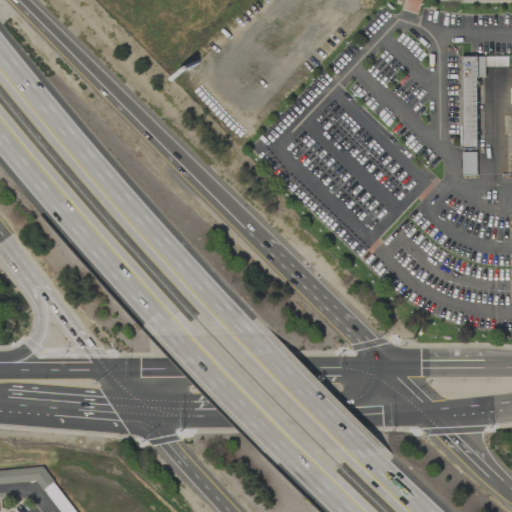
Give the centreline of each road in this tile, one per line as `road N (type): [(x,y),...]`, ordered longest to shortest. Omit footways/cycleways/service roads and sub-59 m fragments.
road 1 (motorway): [(261,244),(11,0)]
road 2 (motorway): [(210,305),(0,69)]
road 3 (primary): [(192,413),(438,416)]
road 4 (primary): [(339,365),(102,369)]
road 5 (motorway): [(0,139),(154,313)]
road 6 (motorway): [(154,313),(308,470)]
road 7 (motorway): [(361,458),(210,305)]
road 8 (motorway): [(367,349),(261,244)]
road 9 (motorway): [(144,411),(228,511)]
